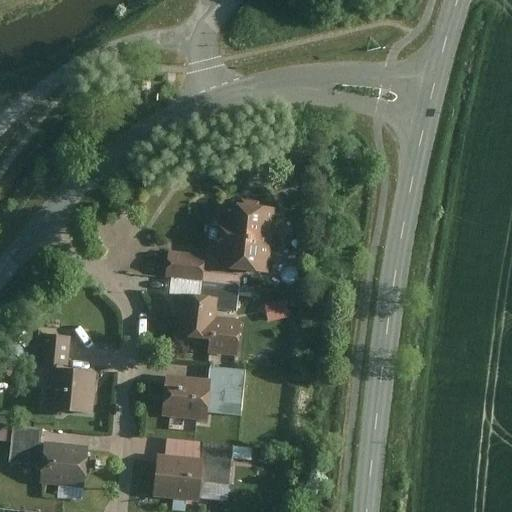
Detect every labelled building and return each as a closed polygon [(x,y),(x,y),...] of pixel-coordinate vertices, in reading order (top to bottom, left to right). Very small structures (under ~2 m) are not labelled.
[(214,255),(221,256),(219,271),(267,276),(274,211),(226,206),(225,221),(218,220),(214,255)] [(205,258),(167,254),(164,279),(202,283),(205,258)] [(241,324),(216,322),(217,301),(194,299),(192,325),(191,341),(211,342),(210,356),(239,358),(241,324)] [(284,303),(264,308),(268,325),(288,319),(284,303)] [(73,339),(49,336),(46,367),(70,369),(73,339)] [(89,418),(92,374),(60,372),(57,416),(89,418)] [(242,419),(244,374),(214,373),(212,418),(242,419)] [(211,383),(165,378),(160,418),(207,423),(211,383)] [(41,432),(11,429),(8,466),(38,468),(41,432)] [(91,449),(42,444),(38,486),(87,491),(91,449)] [(233,487),(235,448),(205,446),(202,485),(233,487)] [(203,462),(156,457),(152,497),(198,502),(203,462)]
